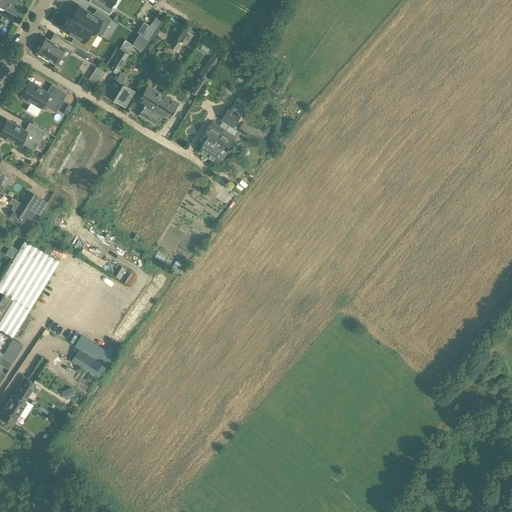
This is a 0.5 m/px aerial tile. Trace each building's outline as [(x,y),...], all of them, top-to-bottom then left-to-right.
[(0,0),(0,5),(5,8),(9,0),(0,0)] [(16,14),(22,2),(17,0),(9,0),(5,8),(16,14)] [(92,0),(91,2),(90,1),(89,2),(109,14),(109,13),(108,12),(111,7),(112,8),(113,7),(110,5),(113,0),(92,0)] [(72,16),(71,17),(96,32),(96,33),(100,35),(110,18),(96,9),(93,15),(78,6),(72,16)] [(158,10),(151,21),(157,24),(164,14),(158,10)] [(68,14),(60,27),(74,36),(71,41),(86,50),(96,33),(96,32),(71,17),(72,16),(68,14)] [(142,21),(136,31),(143,35),(149,25),(142,21)] [(186,44),(193,35),(182,27),(175,36),(186,44)] [(75,47),(53,34),(49,40),(45,37),(36,53),(54,64),(64,47),(72,51),(75,47)] [(175,51),(181,43),(174,39),(169,47),(175,51)] [(117,73),(129,54),(128,53),(132,47),(123,41),(107,66),(117,73)] [(72,51),(72,52),(83,59),(86,54),(75,47),(72,51)] [(212,55),(199,73),(206,77),(218,59),(212,55)] [(96,84),(104,72),(95,66),(87,79),(96,84)] [(195,94),(206,77),(199,73),(196,70),(191,77),(193,78),(186,88),(195,94)] [(124,106),(133,91),(120,83),(124,76),(119,73),(106,95),(124,106)] [(47,92),(28,81),(26,85),(25,84),(23,85),(21,88),(21,90),(22,91),(19,95),(23,98),(23,99),(24,101),(26,102),(29,102),(29,101),(39,107),(42,103),(55,111),(66,93),(51,84),(47,92)] [(274,96),(280,88),(270,81),(265,90),(274,96)] [(162,95),(163,94),(147,85),(138,100),(145,103),(138,115),(146,120),(161,94),(162,95)] [(241,115),(252,98),(241,90),(230,108),(228,107),(221,119),(233,127),(237,122),(241,125),(245,118),(241,115)] [(176,103),(163,94),(162,95),(161,94),(146,120),(154,124),(160,113),(168,117),(176,103)] [(237,122),(233,127),(238,130),(237,131),(260,145),(266,135),(266,134),(269,130),(264,127),(268,122),(262,118),(259,122),(253,118),(256,114),(257,115),(266,103),(260,98),(250,110),(252,111),(248,116),(247,115),(245,118),(241,125),(237,122)] [(63,113),(67,115),(72,107),(68,105),(63,113)] [(25,130),(6,119),(4,123),(3,123),(1,124),(0,125),(0,129),(0,130),(0,129),(0,135),(2,136),(1,137),(3,139),(5,141),(7,141),(8,140),(18,146),(20,141),(34,149),(44,131),(29,122),(25,130)] [(221,132),(209,125),(202,137),(205,139),(198,151),(206,156),(215,141),(216,142),(224,129),(223,129),(221,132)] [(226,151),(235,136),(224,129),(216,142),(215,141),(206,156),(214,161),(222,149),(226,151)] [(114,155),(108,166),(113,169),(119,158),(114,155)] [(25,172),(29,166),(23,162),(19,168),(25,172)] [(27,207),(35,195),(29,191),(21,203),(27,207)] [(13,210),(9,216),(21,224),(20,224),(26,228),(35,212),(27,207),(21,203),(16,212),(13,210)] [(0,329),(12,337),(59,261),(24,240),(0,278),(0,329)] [(10,245),(5,254),(11,257),(16,249),(10,245)] [(174,263),(170,269),(177,274),(181,268),(174,263)] [(90,327),(85,338),(91,341),(96,329),(90,327)] [(81,348),(74,360),(102,377),(109,364),(81,348)] [(11,362),(3,356),(0,360),(0,363),(7,368),(11,362)] [(24,402),(35,384),(25,377),(13,395),(12,394),(0,411),(0,415),(2,417),(2,420),(6,422),(9,421),(12,424),(26,403),(24,402)] [(65,399),(75,395),(71,387),(61,391),(65,399)] [(50,437),(44,434),(40,439),(46,443),(50,437)]
